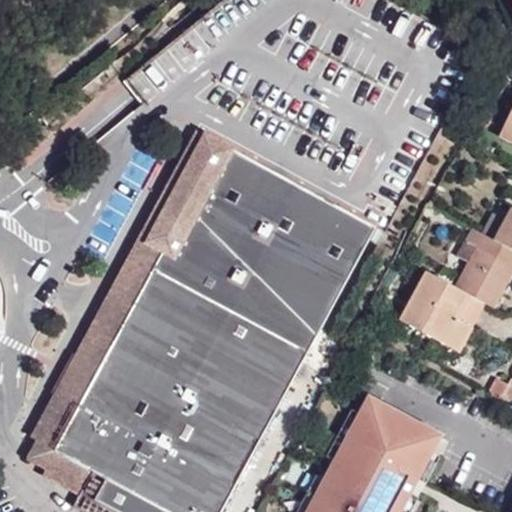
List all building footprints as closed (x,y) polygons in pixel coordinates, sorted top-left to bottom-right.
[(171,52),(127,75),(138,96),(182,72),(171,52)] [(63,390),(200,142),(191,137),(23,442),(32,447),(63,390)] [(215,511),(368,235),(200,142),(63,390),(32,447),(24,460),(39,469),(76,489),(70,499),(64,510),(66,511),(215,511)] [(494,242),(511,209),(511,206),(502,200),(482,235),(494,242)] [(511,209),(494,242),(501,246),(511,252),(511,209)] [(493,311),(511,277),(511,267),(495,257),(501,246),(494,242),(482,235),(471,229),(462,244),(475,251),(466,267),(454,288),(463,293),(485,306),(493,311)] [(466,267),(475,251),(462,244),(453,260),(466,267)] [(511,252),(501,246),(495,257),(511,267),(511,252)] [(463,293),(454,288),(422,270),(400,309),(423,323),(418,333),(456,355),(471,329),(450,317),(463,293)] [(471,329),(485,306),(463,293),(450,317),(471,329)] [(423,323),(400,309),(394,319),(418,333),(423,323)] [(495,376),(487,390),(499,397),(507,382),(495,376)] [(511,402),(511,378),(510,377),(507,382),(499,397),(511,404),(511,402)] [(398,511),(409,493),(417,498),(425,484),(417,480),(431,453),(440,437),(370,399),(308,511),(398,511)] [(431,453),(417,480),(425,484),(426,485),(441,458),(431,453)] [(76,489),(39,469),(33,478),(70,499),(76,489)] [(410,511),(417,498),(409,493),(398,511),(410,511)]
